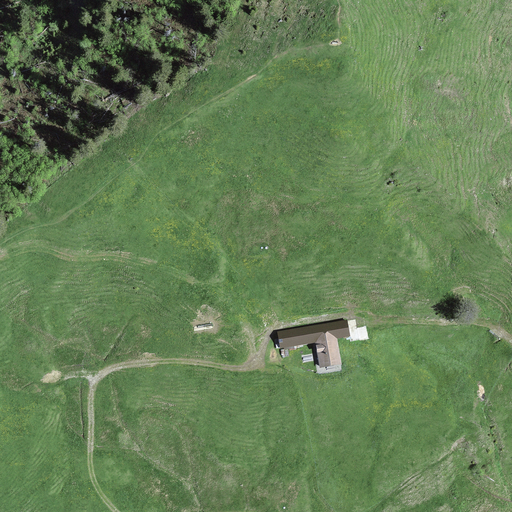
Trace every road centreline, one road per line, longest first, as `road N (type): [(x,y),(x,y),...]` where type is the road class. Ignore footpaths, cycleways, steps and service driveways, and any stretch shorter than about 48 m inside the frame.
road 1 (track): [(262,356),(241,368),(172,361),(95,376),(90,468),(96,490),(116,511)]
road 2 (track): [(0,252),(43,247),(169,269),(241,317),(253,362)]
